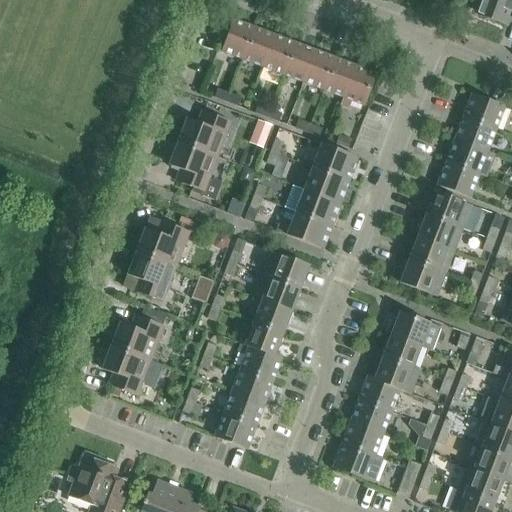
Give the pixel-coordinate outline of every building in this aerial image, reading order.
[(511,17),(511,0),(480,0),(476,14),(507,26),(510,17),(511,17)] [(243,60),(255,28),(234,21),(222,52),(243,60)] [(263,68),(275,36),(255,28),(243,60),(263,68)] [(295,44),(275,36),(263,68),(283,76),(295,44)] [(283,76),(304,83),(316,52),(295,44),(283,76)] [(324,91),(336,59),(316,52),(304,83),(324,91)] [(336,59),(324,91),(344,99),(356,67),(336,59)] [(344,99),(341,107),(348,109),(351,101),(365,107),(377,75),(356,67),(344,99)] [(227,103),(230,94),(218,90),(215,99),(227,103)] [(230,94),(227,103),(239,108),(242,99),(230,94)] [(472,95),(464,118),(497,131),(505,108),(472,95)] [(267,118),(270,110),(259,105),(256,114),(267,118)] [(270,110),(267,118),(279,123),(282,114),(270,110)] [(187,120),(179,143),(218,158),(231,123),(203,112),(198,124),(187,120)] [(464,118),(455,141),(488,153),(497,131),(464,118)] [(258,121),(253,132),(267,137),(272,126),(258,121)] [(308,134),(311,125),(299,121),(296,129),(308,134)] [(367,121),(361,139),(374,143),(380,126),(367,121)] [(311,125),(308,134),(319,138),(323,129),(311,125)] [(340,136),(337,145),(349,149),(352,141),(340,136)] [(276,140),(271,152),(280,155),(284,144),(276,140)] [(447,163),(480,176),(488,179),(496,156),(488,153),(455,141),(447,163)] [(211,177),(218,158),(179,143),(170,166),(181,170),(176,182),(203,192),(202,196),(214,200),(221,181),(211,177)] [(322,145),(313,168),(350,182),(358,159),(322,145)] [(242,170),(245,152),(229,149),(226,167),(242,170)] [(275,167),(280,155),(271,152),(267,164),(275,167)] [(471,199),(480,176),(447,163),(438,186),(471,199)] [(313,168),(305,191),(341,204),(350,182),(313,168)] [(244,169),(241,177),(244,184),(250,187),(255,173),(244,169)] [(263,200),(267,188),(259,185),(254,197),(263,200)] [(341,204),(305,191),(294,186),(285,209),(296,213),(332,227),(341,204)] [(236,203),(247,205),(251,190),(239,187),(236,203)] [(435,193),(427,216),(456,227),(456,228),(463,230),(472,207),(435,193)] [(254,224),(263,200),(254,197),(245,221),(254,224)] [(296,213),(291,227),(283,224),(279,226),(276,232),(324,250),(332,227),(296,213)] [(456,227),(427,216),(418,238),(454,252),(463,230),(456,228),(456,227)] [(496,242),(500,231),(505,220),(496,216),(487,239),(496,242)] [(146,230),(137,253),(177,268),(190,233),(150,218),(146,230)] [(511,242),(511,221),(510,221),(502,245),(510,248),(511,242)] [(214,236),(212,242),(215,248),(221,251),(227,248),(230,241),(227,235),(220,233),(214,236)] [(454,252),(418,238),(410,261),(439,272),(439,271),(446,274),(454,252)] [(496,242),(487,239),(483,251),(491,254),(496,242)] [(510,248),(502,245),(498,257),(506,260),(510,248)] [(229,263),(238,266),(242,254),(234,251),(229,263)] [(177,268),(137,253),(124,287),(163,303),(177,268)] [(264,277),(271,279),(301,290),(309,267),(273,253),(264,277)] [(437,298),(446,274),(439,271),(439,272),(410,261),(401,284),(437,298)] [(238,266),(229,263),(225,274),(233,277),(238,266)] [(470,284),(479,287),(483,275),(475,272),(470,284)] [(214,282),(199,277),(191,299),(205,304),(214,282)] [(271,279),(264,277),(256,299),(262,301),(292,313),(301,290),(271,279)] [(485,290),(494,293),(498,281),(489,278),(485,290)] [(479,287),(470,284),(466,296),(474,299),(479,287)] [(494,293),(485,290),(481,301),(490,304),(494,293)] [(212,308),(221,311),(225,299),(217,296),(212,308)] [(361,316),(364,300),(353,299),(350,314),(361,316)] [(511,325),(511,299),(506,314),(504,313),(500,321),(511,325)] [(284,335),(292,313),(262,301),(254,323),(284,335)] [(221,311),(212,308),(208,319),(216,323),(221,311)] [(400,313),(392,336),(421,347),(432,351),(440,328),(400,313)] [(120,324),(112,347),(151,362),(165,328),(136,317),(131,328),(120,324)] [(275,357),(275,356),(284,335),(254,323),(245,346),(245,347),(249,348),(249,347),(275,357)] [(392,336),(383,359),(413,370),(413,369),(421,347),(392,336)] [(470,339),(461,336),(457,348),(465,351),(470,339)] [(480,356),(484,344),(476,341),(472,353),(480,356)] [(204,356),(213,359),(217,347),(209,344),(204,356)] [(246,356),(241,370),(274,382),(282,360),(282,359),(275,356),(275,357),(249,347),(249,348),(245,347),(245,346),(240,344),(237,352),(246,356)] [(161,366),(151,362),(112,347),(103,370),(114,374),(109,386),(112,387),(122,391),(138,397),(142,386),(152,389),(161,366)] [(511,382),(511,354),(505,368),(496,365),(492,374),(508,381),(511,382)] [(213,359),(204,356),(200,368),(208,371),(213,359)] [(383,359),(375,380),(375,381),(401,391),(400,391),(411,395),(420,372),(413,369),(413,370),(383,359)] [(241,370),(232,392),(265,405),(274,382),(241,370)] [(444,381),(453,385),(457,373),(448,370),(444,381)] [(459,387),(467,390),(472,379),(463,375),(459,387)] [(368,378),(359,401),(392,413),(400,391),(401,391),(375,381),(375,380),(368,378)] [(453,385),(444,381),(439,393),(448,397),(453,385)] [(511,382),(508,381),(500,403),(511,407),(511,382)] [(112,387),(110,394),(119,397),(122,391),(112,387)] [(467,390),(459,387),(455,399),(463,402),(467,390)] [(187,401),(196,404),(200,392),(192,389),(187,401)] [(232,392),(224,415),(257,427),(265,405),(232,392)] [(196,404),(187,401),(183,412),(191,416),(196,404)] [(359,401),(351,423),(384,436),(392,413),(359,401)] [(491,425),(511,432),(511,407),(500,403),(491,425)] [(248,450),(257,427),(224,415),(215,438),(248,450)] [(431,415),(427,426),(436,430),(440,418),(431,415)] [(441,432),(449,435),(454,423),(445,420),(441,432)] [(351,423),(342,446),(375,458),(384,436),(351,423)] [(511,432),(491,425),(483,423),(475,445),(482,448),(482,447),(511,458),(511,432)] [(431,441),(436,430),(427,426),(422,438),(431,441)] [(449,435),(441,432),(437,443),(445,446),(449,435)] [(342,446),(333,469),(374,484),(383,461),(375,458),(342,446)] [(474,470),(504,481),(511,458),(482,447),(482,448),(474,470)] [(74,484),(69,496),(93,505),(90,511),(119,511),(124,498),(109,492),(118,470),(112,468),(113,467),(112,464),(88,455),(85,456),(79,470),(76,468),(73,469),(69,480),(70,482),(74,484)] [(406,470),(418,474),(422,465),(410,461),(406,470)] [(424,477),(432,480),(437,468),(429,465),(424,477)] [(474,470),(467,467),(459,490),(459,489),(466,492),(465,492),(495,503),(504,481),(474,470)] [(418,474),(406,470),(398,492),(410,497),(418,474)] [(432,480),(424,477),(420,488),(428,491),(432,480)] [(201,511),(199,511),(200,508),(188,504),(192,494),(158,482),(153,496),(149,494),(142,511),(201,511)] [(459,490),(450,511),(491,511),(495,503),(465,492),(466,492),(459,489),(459,490)]
